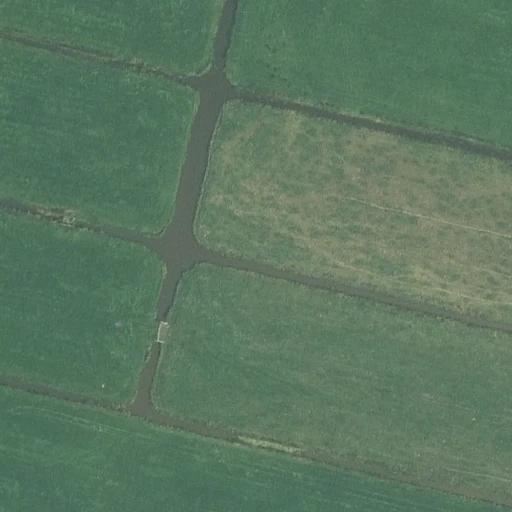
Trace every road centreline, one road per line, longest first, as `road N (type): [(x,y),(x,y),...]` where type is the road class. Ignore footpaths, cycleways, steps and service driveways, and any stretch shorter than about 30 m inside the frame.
road 1 (track): [(511,422),(0,292)]
road 2 (track): [(230,511),(0,459)]
